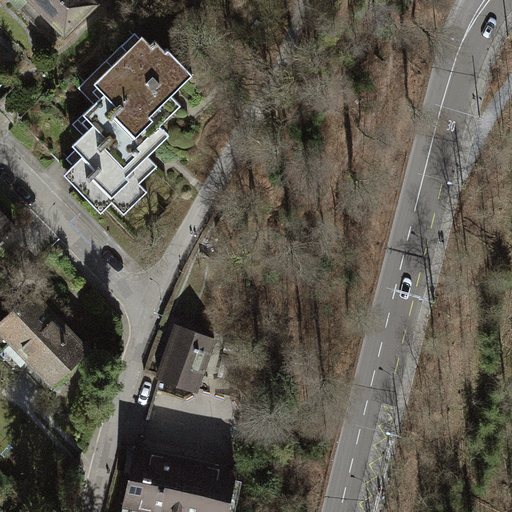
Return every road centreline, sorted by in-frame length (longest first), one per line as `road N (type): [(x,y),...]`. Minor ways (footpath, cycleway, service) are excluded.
road 1 (secondary): [(342,511),(442,123),(468,35),(488,0)]
road 2 (residential): [(0,160),(148,311)]
road 3 (residential): [(87,511),(148,311)]
